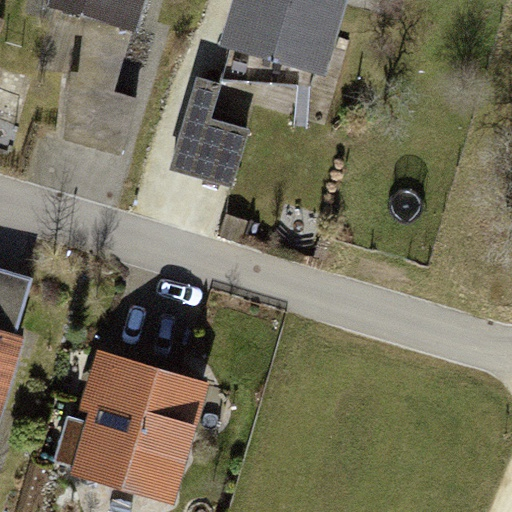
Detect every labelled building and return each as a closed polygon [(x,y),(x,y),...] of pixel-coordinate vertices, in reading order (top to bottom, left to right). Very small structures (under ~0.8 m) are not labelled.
[(142,0),(59,0),(57,6),(134,29),(142,0)] [(340,0),(246,0),(233,47),(320,72),(340,0)] [(115,93),(119,80),(76,74),(69,140),(123,155),(140,100),(115,93)] [(196,114),(185,167),(245,180),(256,126),(196,114)] [(0,403),(19,339),(0,333),(0,403)] [(203,390),(116,364),(97,426),(73,419),(60,462),(171,495),(203,390)]
